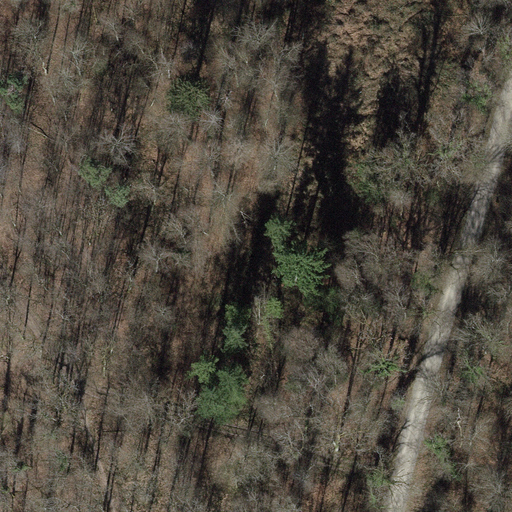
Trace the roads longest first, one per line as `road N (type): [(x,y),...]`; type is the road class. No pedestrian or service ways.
road 1 (track): [(511,78),(430,345),(396,511)]
road 2 (track): [(404,472),(319,457),(68,379)]
road 3 (track): [(68,379),(0,263)]
